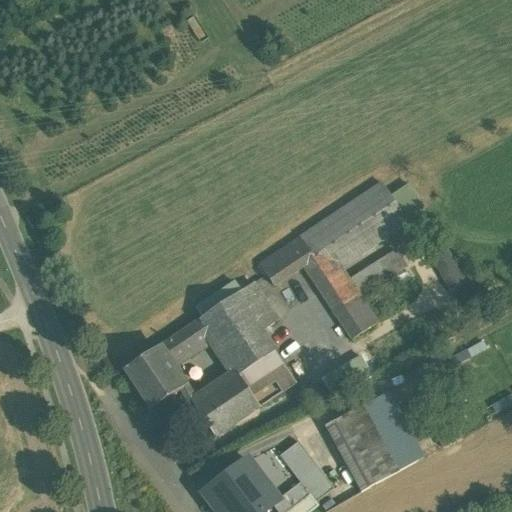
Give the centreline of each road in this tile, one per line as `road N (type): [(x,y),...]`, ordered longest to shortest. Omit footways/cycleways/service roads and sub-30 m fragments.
road 1 (secondary): [(100,511),(73,403),(0,219)]
road 2 (residential): [(187,511),(99,390)]
